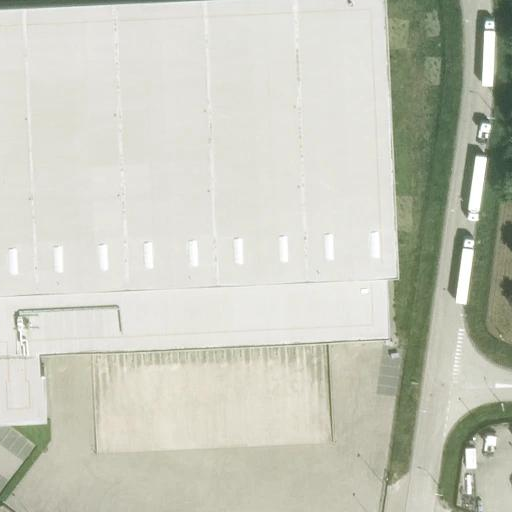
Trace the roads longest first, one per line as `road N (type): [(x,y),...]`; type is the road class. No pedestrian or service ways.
road 1 (unclassified): [(439,384),(479,70),(477,0)]
road 2 (unclassified): [(420,511),(439,384)]
